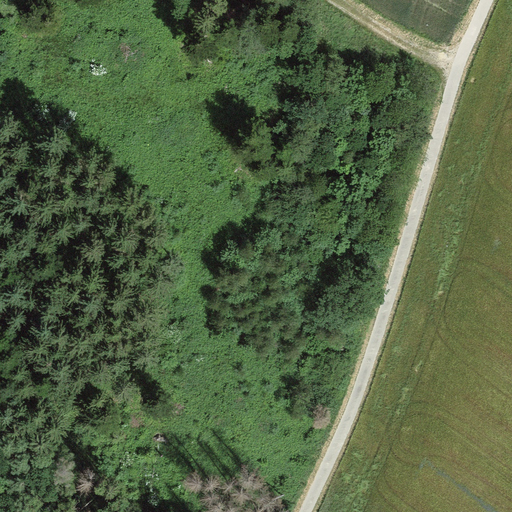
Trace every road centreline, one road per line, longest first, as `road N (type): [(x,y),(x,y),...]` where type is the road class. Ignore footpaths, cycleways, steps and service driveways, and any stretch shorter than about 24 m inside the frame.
road 1 (track): [(484,0),(455,62),(348,408),(299,511)]
road 2 (track): [(457,59),(330,0)]
